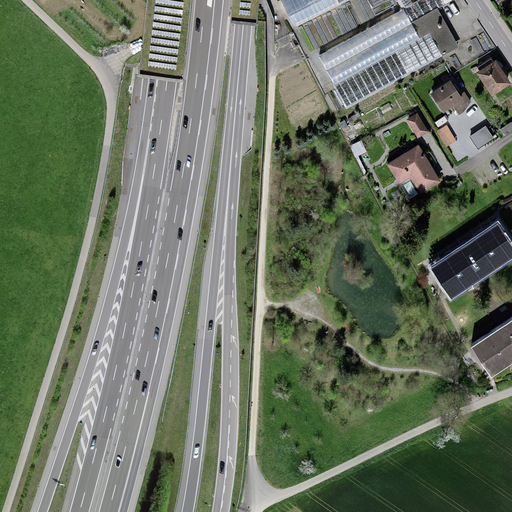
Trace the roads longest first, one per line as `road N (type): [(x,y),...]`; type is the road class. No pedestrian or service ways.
road 1 (track): [(257,497),(251,455),(272,76),(263,0)]
road 2 (motorway): [(139,389),(183,171),(204,0)]
road 3 (motorway): [(158,140),(42,511)]
road 4 (motorway): [(158,140),(79,511)]
road 5 (trunk): [(229,170),(187,511)]
road 6 (trunk): [(216,511),(229,170)]
road 7 (track): [(257,497),(297,488),(476,404)]
road 8 (trunk): [(245,0),(229,170)]
road 9 (motorway): [(174,0),(158,140)]
road 10 (motorway): [(108,511),(139,389)]
road 11 (motorway): [(123,511),(139,389)]
